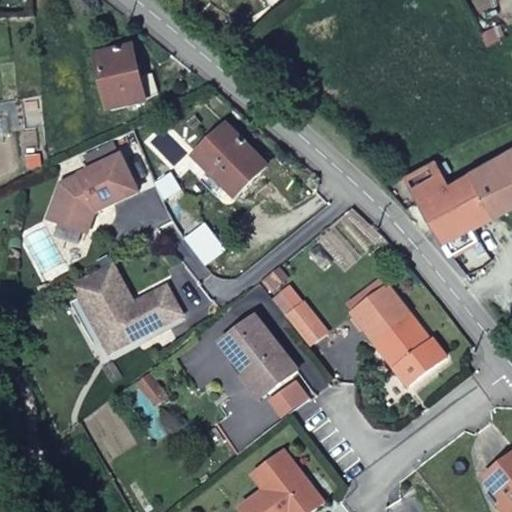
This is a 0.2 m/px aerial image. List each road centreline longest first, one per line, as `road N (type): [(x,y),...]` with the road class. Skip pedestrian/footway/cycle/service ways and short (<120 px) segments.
road 1 (residential): [(126,140),(173,239),(223,298),(360,194)]
road 2 (tertiary): [(360,194),(131,0)]
road 3 (residential): [(332,413),(383,477),(511,378)]
road 4 (tertiary): [(511,372),(360,194)]
